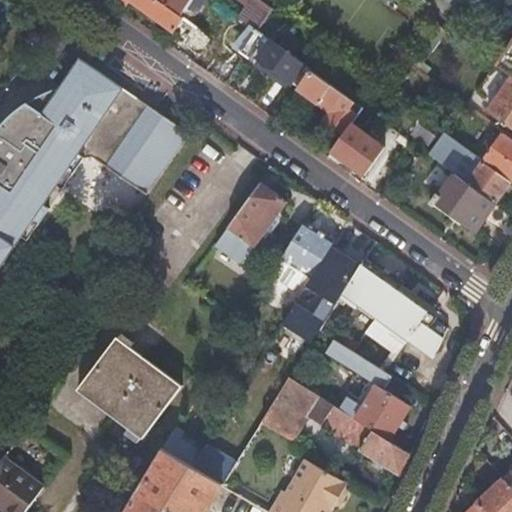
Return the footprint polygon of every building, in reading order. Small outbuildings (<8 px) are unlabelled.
[(130,0),(173,31),(183,18),(178,15),(158,0),(121,0),(127,4),(130,0)] [(158,0),(178,15),(188,0),(158,0)] [(254,28),(258,32),(273,9),(260,0),(241,0),(248,5),(239,18),(254,28)] [(190,60),(224,84),(240,60),(196,27),(187,41),(198,49),(190,60)] [(255,64),(259,59),(271,67),(267,73),(287,88),(292,81),(299,85),(311,69),(270,40),(258,32),(254,28),(237,51),(255,64)] [(511,40),(496,64),(511,75),(511,40)] [(93,155),(147,192),(191,132),(166,115),(83,59),(62,85),(56,87),(53,89),(46,92),(35,97),(17,109),(1,125),(0,126),(0,267),(23,234),(29,237),(51,206),(45,203),(59,183),(64,186),(84,157),(93,155)] [(470,99),(511,127),(511,75),(496,64),(495,64),(470,99)] [(323,121),(344,134),(351,123),(363,107),(311,69),(299,85),(298,87),(330,111),(323,121)] [(373,123),(387,132),(391,127),(377,118),(373,123)] [(384,147),(351,123),(344,134),(332,150),(364,174),(384,147)] [(511,180),(483,160),(444,132),(428,154),(454,173),(495,203),(511,180)] [(483,160),(511,180),(511,178),(511,138),(503,133),(483,160)] [(475,231),(495,203),(454,173),(439,194),(436,192),(428,202),(432,205),(435,202),(475,231)] [(215,245),(240,263),(286,200),(261,182),(215,245)] [(103,210),(126,224),(142,196),(120,183),(103,210)] [(271,276),(295,291),(306,274),(311,277),(331,244),(334,240),(304,221),(281,258),(271,276)] [(339,297),(360,263),(331,244),(311,277),(306,285),(324,296),(314,313),(296,301),(282,324),(311,342),(339,297)] [(430,306),(364,257),(360,263),(339,297),(354,308),(357,304),(391,328),(388,332),(404,343),(409,336),(435,352),(446,328),(426,312),(430,306)] [(79,391),(143,439),(184,385),(119,336),(79,391)] [(338,409),(388,441),(409,406),(382,389),(391,375),(333,338),(324,353),(374,384),(360,407),(345,397),(338,409)] [(409,454),(388,441),(338,409),(288,378),(261,421),(292,441),(308,416),(400,474),(404,464),(409,454)] [(173,432),(181,437),(186,431),(177,426),(173,432)] [(192,467),(202,451),(181,437),(173,432),(163,449),(164,449),(192,467)] [(222,486),(236,463),(206,445),(202,451),(192,467),(222,485),(221,486),(222,486)] [(125,511),(204,511),(221,486),(222,485),(192,467),(164,449),(125,511)] [(0,461),(0,508),(5,511),(24,511),(43,486),(3,457),(0,461)] [(327,511),(344,483),(304,459),(285,493),(282,491),(269,511),(327,511)] [(511,490),(511,473),(503,481),(511,490)] [(484,511),(511,511),(511,490),(503,481),(478,505),(484,511)]
